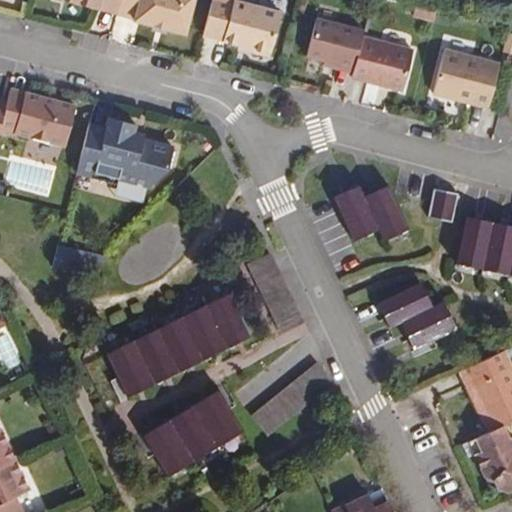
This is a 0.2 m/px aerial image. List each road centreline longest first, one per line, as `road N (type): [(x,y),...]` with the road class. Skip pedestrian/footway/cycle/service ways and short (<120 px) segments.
road 1 (residential): [(424,511),(261,155)]
road 2 (residential): [(261,155),(214,102),(0,47)]
road 3 (residential): [(261,155),(316,135),(354,135),(511,178)]
